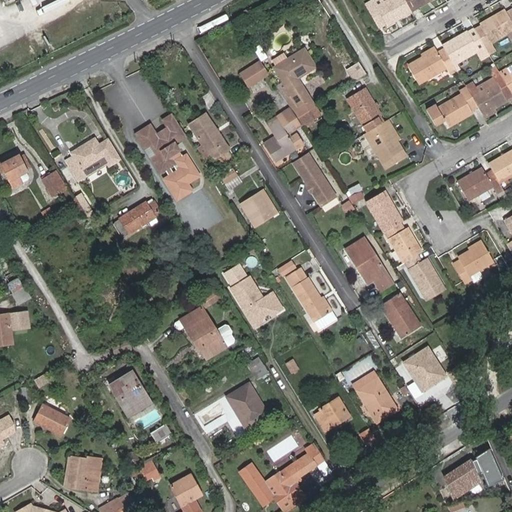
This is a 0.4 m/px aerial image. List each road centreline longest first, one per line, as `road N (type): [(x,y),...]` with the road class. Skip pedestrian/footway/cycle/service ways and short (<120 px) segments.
road 1 (residential): [(326,511),(511,397)]
road 2 (primary): [(153,27),(0,101)]
road 3 (residential): [(445,229),(418,198),(426,175),(511,124)]
